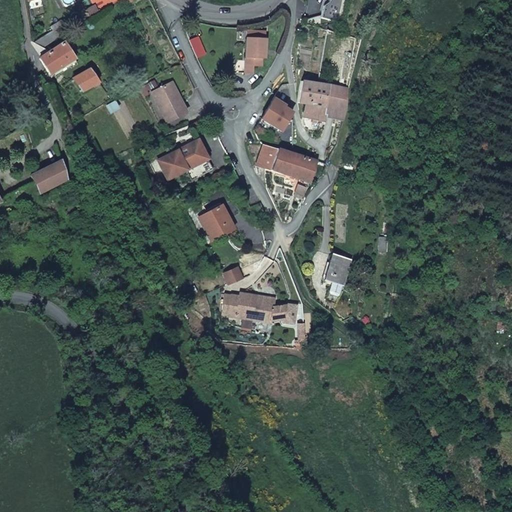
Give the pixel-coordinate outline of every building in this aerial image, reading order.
[(80,0),(88,16),(114,0),(80,0)] [(321,15),(338,19),(342,0),(325,0),(326,2),(324,3),(321,15)] [(43,47),(65,32),(69,29),(62,19),(51,26),(54,29),(33,42),(43,47)] [(264,55),(264,37),(246,37),(245,71),(253,71),(253,64),(261,64),(261,55),(264,55)] [(50,74),(76,58),(65,42),(39,58),(50,74)] [(89,70),(73,78),(83,91),(99,82),(89,70)] [(168,83),(175,97),(178,95),(171,82),(168,83)] [(151,92),(167,123),(187,112),(178,95),(175,97),(168,83),(151,92)] [(347,87),(297,84),(297,94),(296,105),(305,105),(303,118),(324,121),(325,116),(344,120),(347,110),(347,87)] [(260,117),(282,130),(292,112),(271,98),(260,117)] [(198,139),(158,161),(169,180),(187,170),(192,180),(214,168),(209,158),(198,139)] [(316,161),(292,153),(263,143),(256,165),(309,182),(316,161)] [(61,160),(30,175),(39,192),(66,179),(61,160)] [(261,200),(251,181),(250,181),(240,186),(250,205),(261,200)] [(198,217),(211,240),(234,227),(228,217),(225,219),(218,206),(198,217)] [(343,287),(351,262),(331,255),(322,282),(330,284),(325,300),(328,303),(329,304),(335,309),(342,287),(343,287)] [(237,269),(223,275),(226,283),(240,277),(237,269)] [(226,316),(269,323),(269,321),(282,319),(283,307),(271,308),(272,302),(259,300),(259,302),(253,301),(254,295),(239,293),(238,296),(230,295),(226,315),(226,316)] [(223,294),(222,301),(223,302),(223,305),(222,314),(226,315),(230,295),(223,294)]
